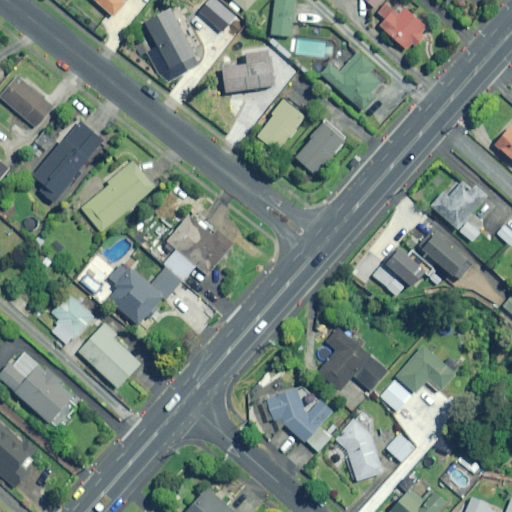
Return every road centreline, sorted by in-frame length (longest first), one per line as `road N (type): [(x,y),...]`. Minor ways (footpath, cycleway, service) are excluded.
road 1 (residential): [(321,247),(6,0)]
road 2 (secondary): [(321,247),(511,33)]
road 3 (secondary): [(185,400),(321,247)]
road 4 (residential): [(311,511),(185,400)]
road 5 (secondary): [(86,511),(185,400)]
